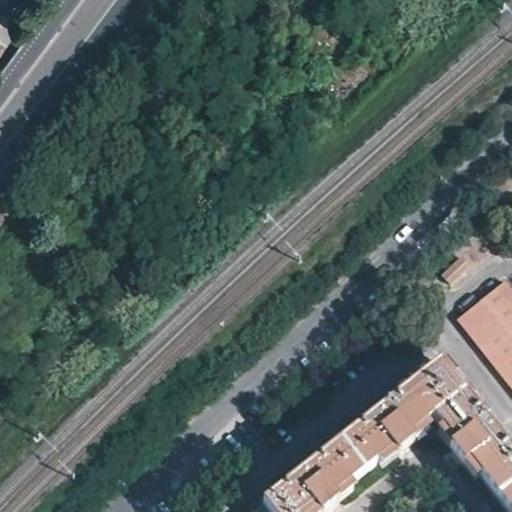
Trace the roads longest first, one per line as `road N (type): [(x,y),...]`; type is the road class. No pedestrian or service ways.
road 1 (residential): [(131,509),(511,131)]
road 2 (secondary): [(0,155),(114,0)]
